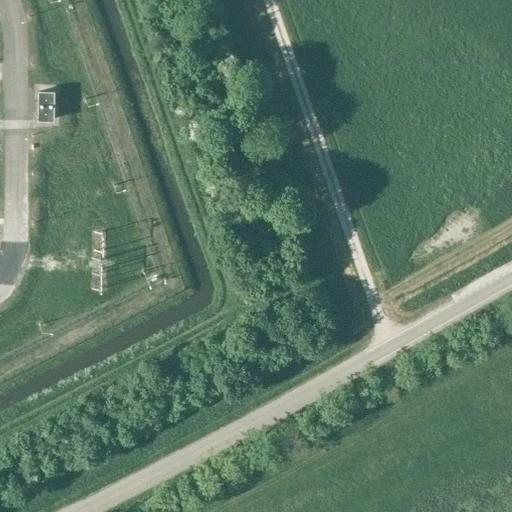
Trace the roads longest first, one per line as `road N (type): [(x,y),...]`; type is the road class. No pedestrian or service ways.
road 1 (unclassified): [(114,511),(393,367),(511,280)]
road 2 (track): [(258,0),(393,367)]
